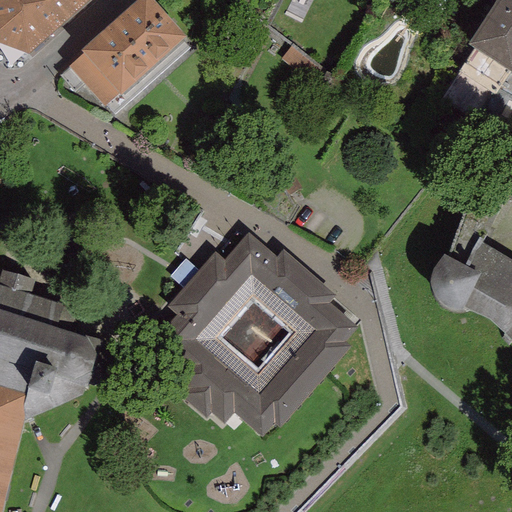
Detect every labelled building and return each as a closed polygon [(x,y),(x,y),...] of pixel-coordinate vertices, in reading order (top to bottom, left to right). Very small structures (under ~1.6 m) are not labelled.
[(0,0),(0,49),(29,61),(95,1),(94,0),(0,0)] [(187,42),(149,0),(143,0),(81,56),(83,58),(69,71),(105,111),(119,98),(122,101),(187,42)] [(511,0),(496,0),(468,45),(511,72),(511,0)] [(357,331),(330,306),(336,299),(282,251),(276,259),(247,233),(224,259),(214,251),(205,261),(190,278),(162,309),(172,318),(135,359),(205,421),(211,415),(223,426),(233,415),(261,440),(274,425),(279,430),(350,350),(344,345),(357,331)] [(473,277),(444,261),(434,274),(431,279),(430,284),(430,291),(432,297),(435,304),(438,307),(444,312),(452,316),(462,318),(464,313),(489,326),(511,348),(511,263),(482,246),(476,255),(473,277)] [(0,390),(26,398),(49,404),(55,379),(73,386),(91,378),(95,360),(87,344),(52,333),(59,307),(30,299),(34,283),(1,274),(0,278),(0,390)] [(0,511),(2,511),(24,421),(23,409),(26,398),(0,390),(0,511)]
